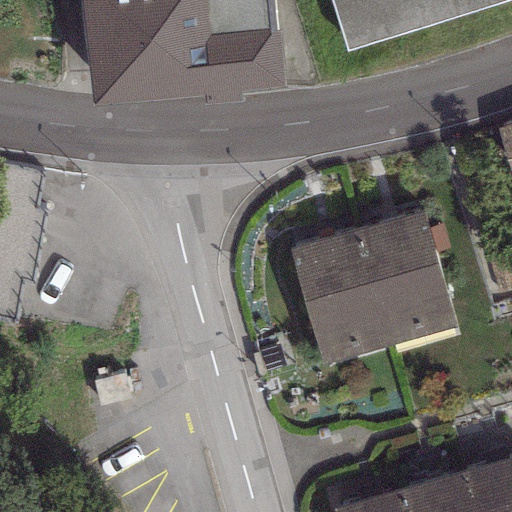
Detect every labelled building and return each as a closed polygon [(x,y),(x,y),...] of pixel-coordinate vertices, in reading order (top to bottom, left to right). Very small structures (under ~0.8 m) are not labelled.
[(79,0),(90,106),(204,94),(205,106),(240,102),(239,92),(283,88),(278,37),(271,37),(267,0),(79,0)] [(328,0),(344,50),(507,0),(328,0)] [(511,122),(493,130),(511,181),(511,122)] [(37,174),(0,166),(0,316),(11,318),(18,280),(31,282),(44,210),(31,208),(37,174)] [(356,232),(387,349),(454,330),(422,214),(356,232)] [(387,349),(356,232),(288,251),(320,367),(387,349)] [(511,234),(480,245),(496,293),(511,287),(511,234)] [(511,511),(511,458),(465,472),(476,511),(511,511)] [(476,511),(465,472),(399,490),(405,511),(476,511)] [(405,511),(399,490),(331,509),(331,511),(405,511)]
